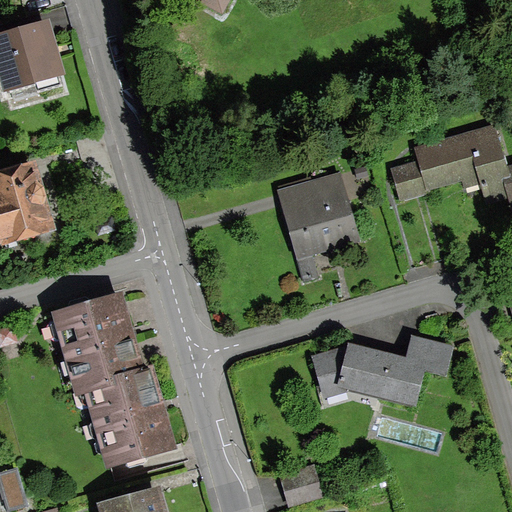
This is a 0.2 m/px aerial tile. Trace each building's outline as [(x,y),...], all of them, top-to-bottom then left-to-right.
[(205,0),(223,9),(226,0),(205,0)] [(61,81),(58,70),(65,68),(49,13),(0,27),(0,71),(4,86),(8,85),(10,90),(36,82),(38,88),(61,81)] [(427,192),(426,189),(461,179),(463,188),(480,183),(485,200),(508,194),(511,208),(511,161),(507,163),(495,122),(413,146),(417,158),(390,166),(400,200),(427,192)] [(0,238),(56,223),(37,153),(0,162),(0,238)] [(361,239),(340,168),(276,187),(303,281),(322,275),(315,252),(361,239)] [(511,278),(503,282),(511,314),(511,278)] [(53,316),(46,325),(50,337),(60,341),(75,392),(83,389),(117,379),(114,369),(144,360),(122,285),(50,307),(53,316)] [(0,326),(0,345),(18,341),(13,322),(0,326)] [(406,352),(347,337),(343,356),(339,344),(311,352),(323,397),(348,390),(346,385),(416,402),(425,365),(447,371),(454,342),(411,332),(406,352)] [(117,379),(83,389),(105,464),(179,442),(153,357),(144,360),(114,369),(117,379)] [(311,466),(279,474),(287,506),(319,497),(311,466)] [(16,467),(0,470),(0,485),(6,508),(25,503),(16,467)] [(168,511),(159,479),(95,498),(99,511),(168,511)]
